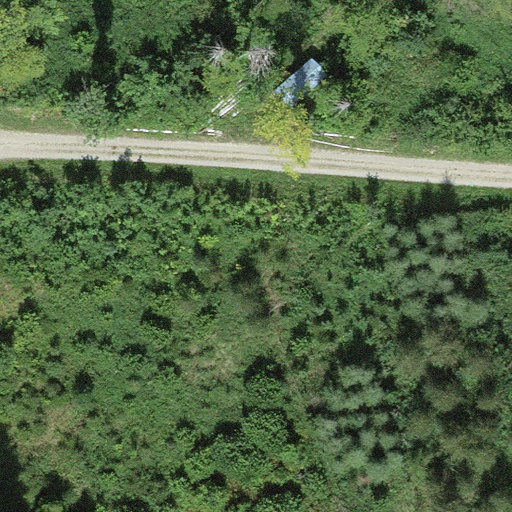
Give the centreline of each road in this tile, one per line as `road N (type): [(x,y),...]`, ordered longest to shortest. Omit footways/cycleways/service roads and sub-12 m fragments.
road 1 (track): [(0,141),(248,160),(511,165)]
road 2 (track): [(248,160),(362,0)]
